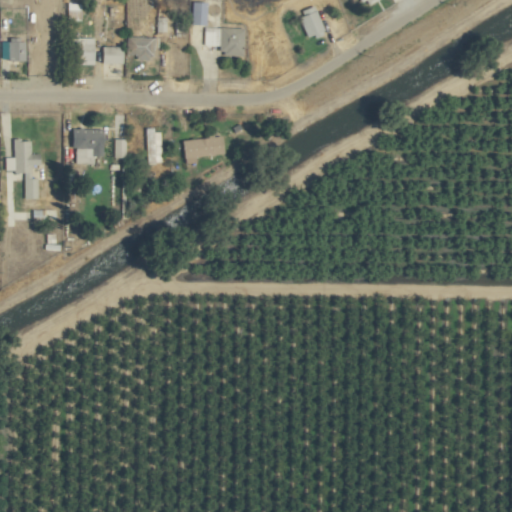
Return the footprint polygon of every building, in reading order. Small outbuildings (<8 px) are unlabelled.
[(187,25),(203,25),(203,3),(188,2),(187,25)] [(64,17),(75,18),(76,5),(65,4),(64,17)] [(319,31),(312,5),(295,10),(302,36),(319,31)] [(163,18),(153,17),(153,32),(163,33),(163,18)] [(239,28),(201,27),(200,45),(217,46),(216,56),(238,56),(239,28)] [(89,65),(88,37),(69,38),(70,65),(89,65)] [(148,60),(148,48),(154,48),(154,38),(123,37),(123,54),(132,55),(131,60),(148,60)] [(117,46),(97,47),(97,63),(118,63),(117,46)] [(98,128),(68,129),(69,164),(89,164),(89,156),(99,156),(98,128)] [(143,164),(158,163),(157,130),(142,130),(143,164)] [(178,140),(180,164),(192,163),(191,157),(219,154),(217,136),(178,140)] [(122,158),(122,139),(109,139),(109,158),(122,158)] [(21,199),(34,199),(34,178),(28,178),(27,167),(35,166),(35,154),(26,154),(26,140),(10,141),(10,158),(1,158),(1,173),(20,172),(21,199)]
